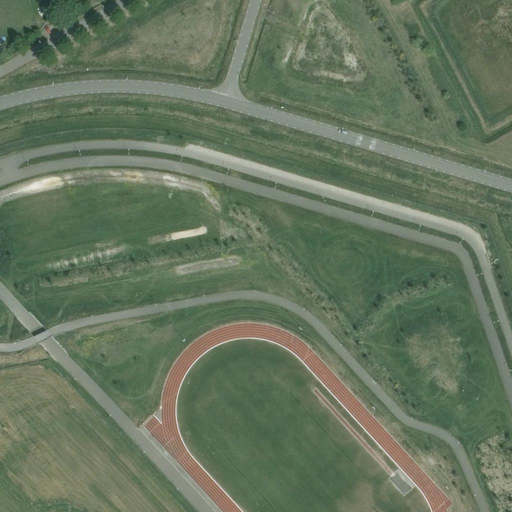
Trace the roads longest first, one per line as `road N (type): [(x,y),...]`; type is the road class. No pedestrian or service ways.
road 1 (secondary): [(223,103),(511,186)]
road 2 (secondary): [(0,101),(92,86),(223,103)]
road 3 (residential): [(0,73),(129,0)]
